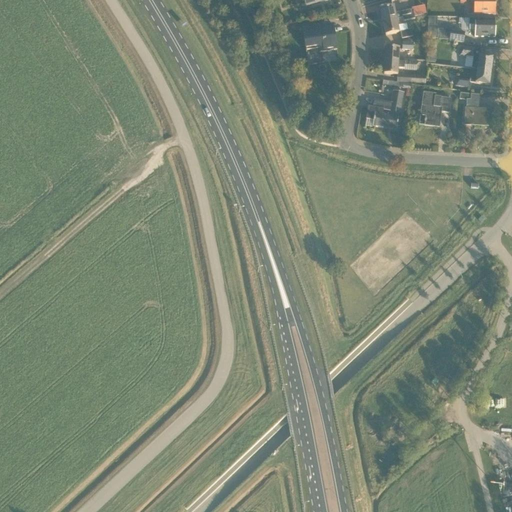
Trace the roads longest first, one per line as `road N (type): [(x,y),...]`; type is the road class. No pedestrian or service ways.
road 1 (unclassified): [(86,511),(204,401),(227,352),(191,159),(165,94),(110,0)]
road 2 (tertiary): [(202,511),(489,240)]
road 3 (trunk): [(342,511),(307,345),(240,175)]
road 4 (trunk): [(240,175),(281,313),(322,511)]
road 5 (residential): [(511,163),(410,158),(347,142),(358,41),(350,0)]
road 6 (trunk): [(240,175),(150,0)]
road 7 (unclassified): [(454,410),(497,336),(511,285)]
